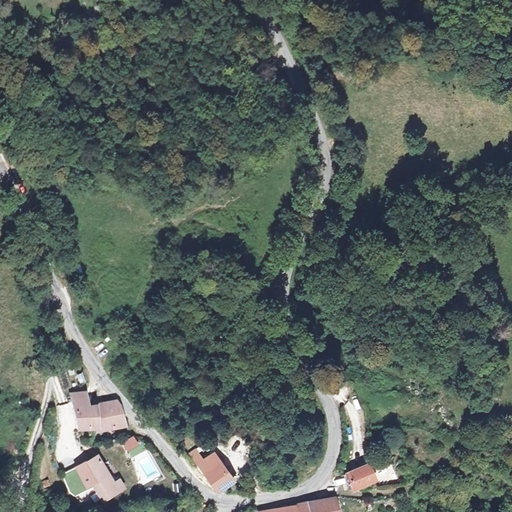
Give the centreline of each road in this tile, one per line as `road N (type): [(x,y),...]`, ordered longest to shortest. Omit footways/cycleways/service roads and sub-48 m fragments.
road 1 (residential): [(250,0),(273,27),(324,149),(319,193),(291,255),(285,308),(328,402),(335,455),(306,491),(228,507)]
road 2 (residential): [(228,507),(169,455),(97,365),(0,171)]
